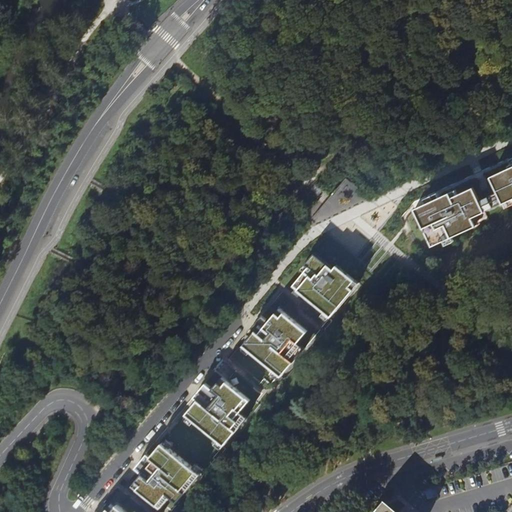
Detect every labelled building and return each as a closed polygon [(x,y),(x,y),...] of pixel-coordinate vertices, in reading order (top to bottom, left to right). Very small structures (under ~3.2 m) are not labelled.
[(415,208),(432,246),(443,241),(452,237),(476,225),(472,217),(511,198),(511,163),(508,165),(509,167),(491,176),(495,185),(477,193),(474,187),(458,194),(452,197),(450,192),(440,196),(432,200),(415,208)] [(346,177),(311,220),(319,227),(325,220),(330,224),(343,207),(351,213),(366,193),(346,177)] [(432,200),(440,196),(438,192),(430,196),(432,200)] [(454,241),(452,237),(443,241),(445,245),(454,241)] [(293,285),(331,317),(354,289),(350,286),(355,280),(337,265),(334,269),(314,252),(305,263),(309,266),(293,285)] [(354,289),(359,283),(355,280),(350,286),(354,289)] [(243,344),(282,376),(305,348),(298,342),(308,331),(284,311),(281,315),(276,312),(270,319),(264,313),(256,322),(259,325),(256,329),(243,344)] [(227,380),(223,376),(219,380),(224,384),(227,380)] [(199,399),(186,413),(225,445),(248,416),(241,411),(251,399),(227,380),(224,384),(219,380),(213,388),(206,382),(198,391),(202,394),(199,399)] [(170,496),(177,502),(200,474),(163,442),(150,457),(147,461),(144,458),(136,468),(142,473),(136,480),(141,484),(138,489),(161,508),(170,496)] [(138,489),(141,484),(136,480),(133,485),(138,489)]
